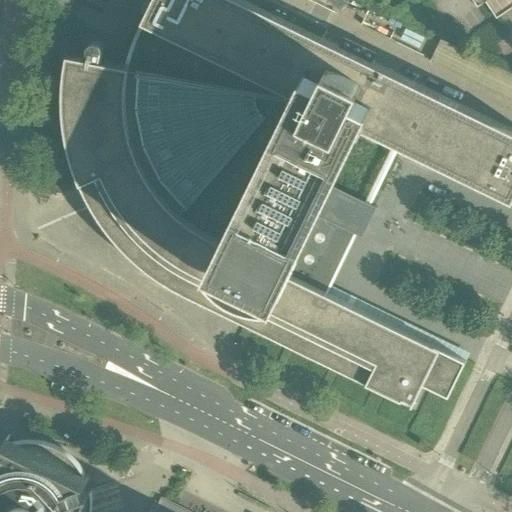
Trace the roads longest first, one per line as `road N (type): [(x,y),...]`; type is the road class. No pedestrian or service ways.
road 1 (tertiary): [(212,414),(106,347),(0,298)]
road 2 (tertiary): [(0,349),(212,414)]
road 3 (tertiary): [(406,511),(212,414)]
road 4 (unclassified): [(511,326),(421,511)]
